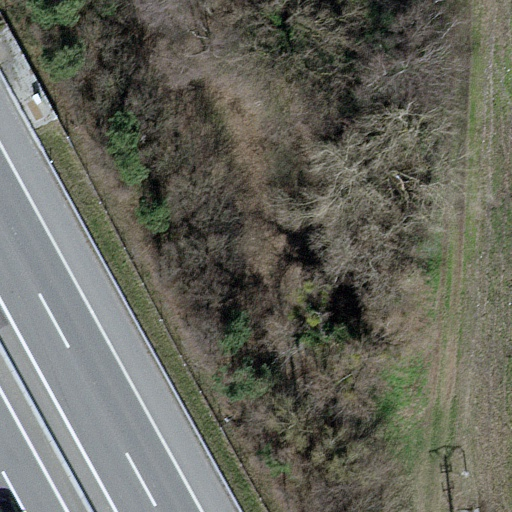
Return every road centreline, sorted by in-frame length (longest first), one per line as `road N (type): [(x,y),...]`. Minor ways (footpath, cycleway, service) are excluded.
road 1 (track): [(478,0),(499,511)]
road 2 (motorway): [(160,511),(0,217)]
